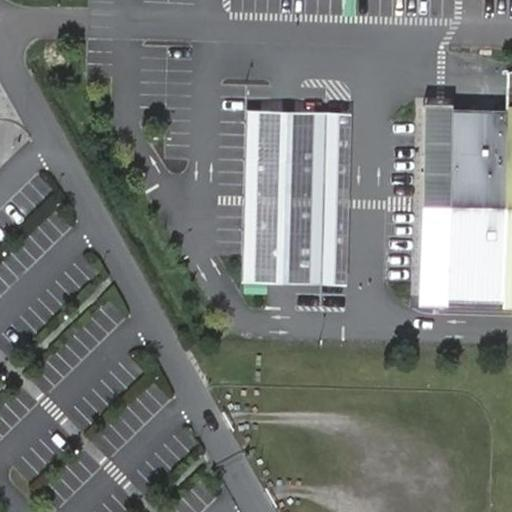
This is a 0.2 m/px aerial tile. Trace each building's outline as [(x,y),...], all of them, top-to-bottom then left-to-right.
[(354,0),(343,0),(343,12),(354,12),(354,0)] [(452,102),(423,101),(417,311),(446,312),(446,304),(444,304),(446,219),(426,218),(427,186),(447,187),(449,109),(451,109),(452,102)] [(351,112),(245,109),(240,281),(244,281),(263,281),(346,284),(351,112)] [(511,111),(506,111),(451,109),(449,109),(447,187),(427,186),(426,218),(446,219),(444,304),(446,304),(511,305),(511,111)] [(262,293),(263,281),(244,281),(243,292),(262,293)]
